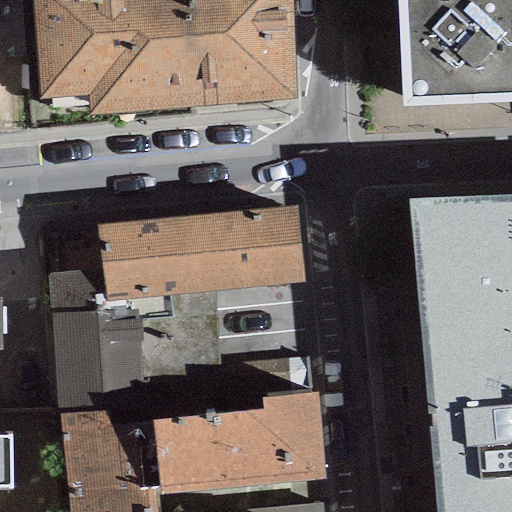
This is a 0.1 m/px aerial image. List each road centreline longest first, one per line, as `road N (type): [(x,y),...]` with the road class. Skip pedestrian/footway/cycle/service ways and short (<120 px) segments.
road 1 (residential): [(358,511),(328,166)]
road 2 (residential): [(0,189),(328,166)]
road 3 (residential): [(328,166),(511,159)]
road 4 (residential): [(328,166),(320,0)]
